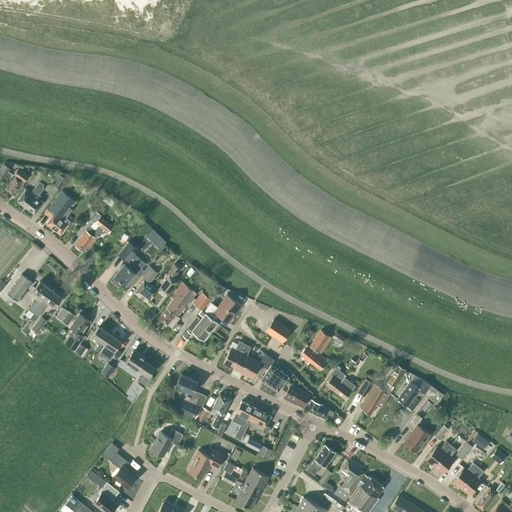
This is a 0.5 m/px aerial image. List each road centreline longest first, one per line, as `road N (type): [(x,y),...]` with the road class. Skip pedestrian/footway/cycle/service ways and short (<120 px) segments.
road 1 (tertiary): [(208,370),(134,325),(48,239),(0,206)]
road 2 (residential): [(339,434),(346,418),(234,327)]
road 3 (tertiary): [(471,511),(339,434)]
